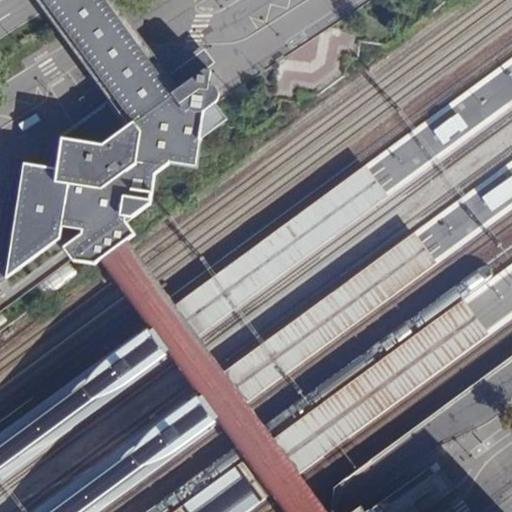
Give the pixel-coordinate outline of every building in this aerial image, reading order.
[(177,93),(174,95),(178,110),(175,112),(172,115),(167,107),(154,116),(141,125),(138,127),(134,129),(133,128),(113,142),(108,146),(103,149),(90,147),(83,146),(64,143),(60,168),(27,163),(25,174),(20,173),(16,200),(20,206),(15,235),(8,278),(20,270),(37,293),(44,302),(63,289),(81,277),(93,267),(99,263),(113,253),(126,243),(132,239),(123,227),(148,208),(148,206),(151,191),(169,167),(192,172),(202,116),(238,127),(242,114),(237,104),(239,101),(241,99),(239,96),(238,93),(236,92),(233,92),(236,74),(206,70),(177,93)] [(0,478),(389,195),(370,168),(0,437),(0,478)] [(418,235),(39,511),(93,511),(437,261),(418,235)] [(113,253),(99,263),(149,331),(153,336),(161,347),(164,351),(199,399),(202,403),(210,414),(214,419),(283,511),(326,511),(172,304),(136,256),(126,243),(113,253)] [(465,304),(183,511),(242,511),(247,509),(305,467),(488,335),(465,304)]
